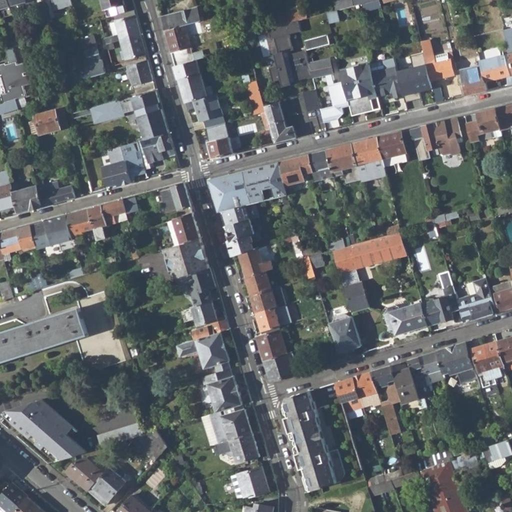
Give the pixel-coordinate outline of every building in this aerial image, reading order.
[(0,0),(0,8),(13,5),(11,0),(0,0)] [(11,0),(13,5),(19,3),(21,10),(22,12),(38,7),(36,2),(43,0),(11,0)] [(103,0),(109,17),(128,12),(124,0),(103,0)] [(342,0),(335,2),(337,10),(356,5),(354,0),(342,0)] [(14,12),(21,10),(19,3),(13,5),(14,12)] [(164,17),(167,31),(186,25),(202,21),(199,8),(164,17)] [(276,18),(278,25),(297,20),(305,18),(309,17),(307,10),(276,18)] [(116,21),(122,40),(142,34),(137,15),(116,21)] [(300,31),(302,40),(310,38),(305,18),(297,20),(300,31)] [(294,80),(311,75),(308,60),(303,45),(291,48),(287,34),(300,31),(297,20),(278,25),(266,29),(268,39),(272,38),(276,53),(273,54),(276,66),(268,68),(271,81),(293,75),(294,80)] [(167,31),(177,66),(196,61),(186,25),(167,31)] [(122,40),(127,59),(147,53),(142,34),(122,40)] [(422,44),(426,59),(434,58),(430,42),(422,44)] [(3,93),(6,103),(17,99),(28,96),(25,86),(35,83),(28,61),(19,63),(14,46),(7,48),(11,60),(0,63),(0,75),(3,74),(8,91),(3,93)] [(99,47),(93,49),(87,50),(92,67),(95,76),(107,72),(103,59),(102,59),(99,47)] [(481,65),(486,83),(507,77),(508,86),(511,84),(511,70),(509,71),(505,56),(494,59),(492,51),(478,54),(479,57),(481,65)] [(426,59),(428,66),(450,61),(448,53),(434,58),(426,59)] [(455,63),(457,71),(481,65),(479,57),(455,63)] [(391,100),(404,96),(396,66),(394,58),(370,65),(379,98),(390,95),(391,100)] [(128,65),(134,84),(154,78),(149,59),(128,65)] [(312,59),(308,60),(311,75),(313,81),(333,76),(329,59),(313,64),(312,59)] [(193,100),(208,96),(206,87),(199,60),(196,61),(177,66),(187,102),(193,100)] [(451,60),(450,61),(428,66),(428,69),(437,103),(444,101),(440,86),(438,87),(437,80),(455,76),(451,60)] [(340,71),(352,116),(372,111),(371,108),(374,108),(372,100),(379,98),(370,65),(370,64),(340,71)] [(404,96),(427,90),(424,77),(423,71),(422,65),(404,70),(402,64),(396,66),(404,96)] [(486,83),(481,65),(457,71),(463,97),(488,91),(486,83)] [(95,76),(92,67),(65,75),(67,84),(95,76)] [(243,76),(245,85),(248,84),(259,81),(256,73),(243,76)] [(427,90),(433,89),(430,76),(424,77),(427,90)] [(133,84),(137,95),(157,90),(154,78),(134,84),(133,84)] [(248,84),(256,115),(262,113),(267,112),(266,107),(259,81),(248,84)] [(212,86),(206,87),(208,96),(214,94),(212,86)] [(307,109),(320,106),(315,87),(302,91),(307,109)] [(137,95),(121,99),(125,112),(136,108),(146,139),(170,133),(163,108),(160,109),(158,102),(160,101),(157,90),(137,95)] [(17,99),(19,106),(41,100),(39,92),(38,93),(28,96),(17,99)] [(193,100),(200,122),(224,115),(218,93),(214,94),(208,96),(193,100)] [(0,104),(0,113),(19,108),(19,106),(17,99),(6,103),(0,104)] [(125,114),(125,112),(121,99),(92,107),(93,112),(96,121),(125,114)] [(267,112),(271,124),(286,120),(281,103),(266,107),(267,112)] [(511,104),(496,108),(502,131),(511,127),(511,104)] [(36,114),(41,134),(69,126),(64,107),(36,114)] [(92,107),(72,112),(73,117),(93,112),(92,107)] [(466,123),(472,142),(494,136),(494,138),(503,136),(502,131),(496,108),(478,113),(480,119),(466,123)] [(267,131),(272,130),(271,124),(267,112),(262,113),(267,131)] [(411,129),(414,139),(415,145),(417,150),(417,152),(419,160),(426,159),(424,154),(429,153),(428,149),(439,146),(440,152),(444,154),(451,152),(453,155),(458,153),(460,150),(458,142),(463,141),(457,118),(411,129)] [(286,120),(271,124),(272,130),(273,131),(276,143),(297,137),(295,127),(288,128),(286,120)] [(206,129),(213,158),(235,153),(231,138),(226,140),(222,124),(206,129)] [(378,137),(384,158),(417,150),(415,145),(414,139),(411,129),(378,137)] [(276,143),(273,131),(261,134),(265,145),(276,143)] [(146,139),(145,140),(139,141),(141,150),(145,162),(150,160),(151,164),(166,160),(164,151),(175,148),(170,133),(146,139)] [(376,170),(378,178),(389,175),(384,158),(378,137),(353,143),(361,174),(376,170)] [(127,161),(129,169),(132,182),(137,180),(135,175),(148,172),(145,162),(141,150),(136,152),(138,141),(122,145),(127,161)] [(353,143),(328,150),(335,177),(346,174),(348,182),(362,178),(361,174),(353,143)] [(63,149),(68,172),(77,169),(71,147),(63,149)] [(313,172),(315,181),(324,178),(324,179),(335,177),(328,150),(309,155),(313,172)] [(84,156),(93,192),(100,190),(90,154),(84,156)] [(280,162),(286,186),(305,181),(304,174),(310,173),(305,156),(280,162)] [(104,167),(110,188),(132,182),(129,169),(127,161),(104,167)] [(280,162),(244,171),(253,204),(289,195),(286,186),(280,162)] [(0,176),(1,182),(12,180),(10,169),(0,171),(0,176)] [(210,180),(220,212),(225,211),(253,204),(244,171),(210,180)] [(39,185),(44,206),(76,197),(73,185),(61,188),(59,180),(45,183),(44,179),(38,181),(39,185)] [(0,209),(18,205),(14,191),(12,183),(0,186),(0,209)] [(161,190),(168,212),(192,205),(185,183),(161,190)] [(39,185),(14,191),(18,205),(20,212),(44,206),(39,185)] [(125,199),(128,214),(141,211),(137,196),(125,199)] [(95,227),(98,241),(106,238),(103,225),(129,219),(128,214),(125,199),(90,209),(95,227)] [(511,210),(511,212),(511,202),(492,207),(495,214),(511,210)] [(253,204),(225,211),(227,216),(229,226),(230,225),(252,219),(257,218),(253,204)] [(74,236),(76,244),(86,241),(83,231),(95,227),(90,209),(68,215),(74,236)] [(175,219),(181,238),(183,243),(202,237),(194,212),(175,219)] [(436,223),(448,219),(446,215),(446,213),(434,216),(436,223)] [(58,244),(60,245),(62,252),(76,248),(76,244),(74,236),(68,215),(31,224),(35,239),(37,244),(37,247),(38,249),(58,244)] [(231,231),(233,240),(256,234),(252,219),(230,225),(231,231)] [(432,237),(439,234),(436,223),(428,225),(432,237)] [(0,232),(0,238),(4,253),(24,248),(24,250),(37,247),(37,244),(35,239),(31,224),(0,232)] [(150,228),(157,251),(162,250),(155,227),(150,228)] [(239,254),(256,249),(254,242),(263,240),(261,232),(256,234),(233,240),(229,241),(233,255),(239,254)] [(357,268),(380,262),(399,257),(408,254),(402,232),(354,245),(334,250),(353,312),(369,307),(357,268)] [(167,248),(176,278),(178,278),(211,268),(202,237),(183,243),(167,248)] [(330,242),(332,251),(334,250),(354,245),(351,237),(330,242)] [(167,248),(183,243),(181,238),(169,242),(162,244),(164,249),(167,248)] [(303,250),(306,258),(309,257),(322,253),(332,251),(330,242),(303,250)] [(239,254),(247,278),(268,271),(275,269),(272,261),(265,263),(260,248),(256,249),(239,254)] [(313,268),(325,265),(322,253),(309,257),(313,268)] [(301,259),(307,279),(315,277),(313,268),(309,257),(306,258),(301,259)] [(81,268),(83,275),(104,268),(103,262),(81,268)] [(190,285),(196,305),(213,300),(210,289),(217,287),(211,268),(178,278),(181,288),(190,285)] [(434,299),(422,302),(429,325),(453,318),(451,311),(461,308),(458,300),(450,270),(440,273),(447,298),(434,301),(434,299)] [(273,289),(268,271),(247,278),(252,295),(273,289)] [(30,285),(31,291),(47,286),(44,272),(31,276),(33,284),(30,285)] [(0,283),(0,284),(5,299),(15,295),(11,280),(0,283)] [(461,308),(465,322),(498,312),(493,294),(490,287),(488,280),(475,285),(478,294),(458,300),(461,308)] [(511,280),(490,287),(493,294),(511,288),(511,280)] [(511,288),(493,294),(498,312),(511,307),(511,288)] [(252,295),(257,313),(276,308),(285,305),(283,297),(276,299),(273,289),(252,295)] [(0,334),(0,363),(76,340),(87,374),(132,360),(111,290),(78,301),(80,309),(0,334)] [(198,325),(212,320),(219,318),(218,316),(213,300),(196,305),(182,310),(186,322),(196,318),(198,325)] [(389,331),(396,335),(429,325),(422,302),(399,309),(394,305),(387,307),(384,313),(389,331)] [(257,313),(263,331),(280,326),(281,326),(276,308),(257,313)] [(351,317),(345,313),(336,316),(333,322),(329,323),(337,347),(338,353),(347,351),(347,352),(363,346),(354,316),(351,317)] [(221,331),(229,329),(225,316),(219,318),(212,320),(213,324),(193,330),(196,339),(210,335),(221,331)] [(257,333),(265,360),(288,353),(280,326),(263,331),(257,333)] [(200,351),(205,368),(216,365),(218,372),(229,369),(232,368),(229,361),(230,360),(221,331),(210,335),(196,339),(178,345),(181,356),(200,351)] [(511,336),(498,341),(504,361),(511,358),(511,336)] [(486,345),(496,377),(504,375),(501,366),(505,365),(504,361),(498,341),(486,345)] [(438,351),(445,373),(453,370),(454,373),(459,371),(462,383),(478,378),(467,342),(438,351)] [(484,387),(498,383),(496,377),(486,345),(473,349),(484,387)] [(322,352),(326,365),(340,360),(338,353),(337,347),(322,352)] [(424,356),(429,373),(429,374),(440,371),(442,376),(445,375),(445,373),(438,351),(424,356)] [(265,360),(271,381),(296,374),(290,352),(288,353),(265,360)] [(421,386),(428,385),(425,376),(430,375),(429,374),(429,373),(424,356),(409,360),(411,367),(420,397),(422,401),(426,400),(421,386)] [(393,365),(373,371),(377,385),(383,383),(384,390),(387,391),(389,398),(388,401),(382,403),(383,405),(392,436),(402,433),(393,403),(403,400),(399,386),(395,373),(393,365)] [(411,367),(395,373),(399,386),(403,400),(404,402),(420,397),(411,367)] [(209,383),(218,412),(222,411),(244,404),(241,396),(242,395),(239,384),(238,385),(235,376),(234,376),(232,368),(229,369),(218,372),(204,377),(206,384),(209,383)] [(373,408),(383,405),(382,403),(379,392),(377,385),(373,371),(355,377),(364,409),(373,406),(373,408)] [(431,380),(442,376),(440,371),(429,374),(430,375),(431,378),(431,380)] [(337,382),(347,414),(364,409),(355,377),(337,382)] [(284,405),(310,492),(338,483),(333,467),(335,466),(328,444),(327,445),(320,424),(322,424),(316,402),(313,402),(310,390),(288,397),(284,405)] [(45,398),(4,413),(52,454),(63,464),(89,456),(65,435),(79,429),(45,398)] [(244,404),(222,411),(224,416),(212,419),(220,443),(223,442),(253,433),(244,404)] [(218,412),(211,414),(212,419),(224,416),(222,411),(218,412)] [(140,423),(97,435),(101,446),(143,435),(140,423)] [(152,426),(143,429),(145,434),(154,431),(152,426)] [(133,440),(156,460),(169,446),(159,430),(154,431),(145,434),(143,435),(136,437),(133,440)] [(253,433),(223,442),(226,451),(233,449),(238,464),(260,456),(253,433)] [(487,461),(488,465),(494,463),(492,457),(511,450),(511,448),(509,440),(482,449),(487,461)] [(455,456),(465,453),(463,446),(453,449),(455,456)] [(438,454),(441,463),(449,460),(455,458),(452,449),(438,454)] [(471,466),(487,461),(482,449),(473,452),(466,455),(471,466)] [(466,455),(455,458),(449,460),(454,472),(471,466),(466,455)] [(68,471),(90,490),(106,471),(89,456),(78,459),(68,471)] [(468,511),(455,475),(454,472),(449,460),(441,463),(419,471),(422,479),(434,511),(468,511)] [(250,492),(251,496),(271,490),(263,466),(232,475),(239,496),(250,492)] [(90,490),(107,505),(127,482),(110,467),(106,471),(90,490)] [(384,475),(386,482),(391,480),(404,476),(402,470),(384,475)] [(393,488),(422,479),(419,471),(404,476),(391,480),(393,488)] [(368,488),(371,497),(394,489),(393,488),(391,480),(386,482),(368,488)] [(0,497),(0,503),(10,511),(14,511),(28,497),(13,483),(0,497)] [(117,511),(150,511),(151,511),(133,494),(117,511)] [(197,505),(202,498),(200,494),(193,502),(197,505)] [(501,498),(505,511),(511,511),(506,496),(501,498)] [(46,511),(28,497),(14,511),(46,511)] [(273,511),(275,506),(258,503),(257,508),(245,505),(243,511),(273,511)]
